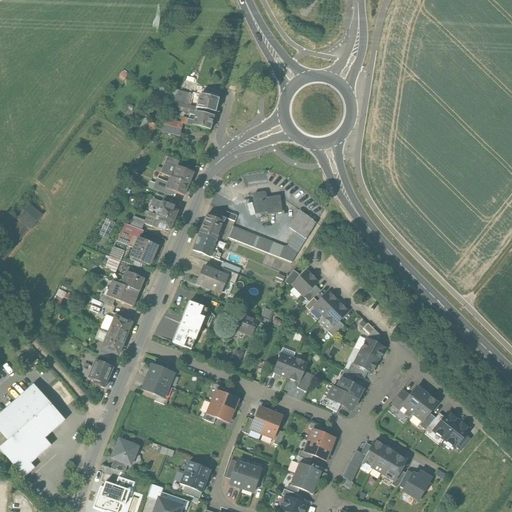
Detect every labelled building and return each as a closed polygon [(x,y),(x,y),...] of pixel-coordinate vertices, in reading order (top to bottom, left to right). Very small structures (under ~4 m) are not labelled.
[(218,99),(200,95),(198,102),(196,108),(196,109),(214,113),(218,99)] [(198,102),(175,96),(172,103),(180,104),(193,107),(196,108),(198,102)] [(193,107),(180,104),(179,110),(191,113),(193,107)] [(213,117),(196,112),(193,122),(188,120),(188,119),(185,119),(182,118),(181,123),(209,131),(213,117)] [(173,124),(164,122),(161,133),(177,137),(179,129),(173,127),(173,124)] [(179,162),(167,157),(165,164),(177,168),(177,167),(179,162)] [(193,174),(177,167),(177,168),(175,174),(173,178),(189,185),(193,174)] [(173,178),(171,178),(169,184),(168,184),(166,189),(184,196),(189,185),(173,178)] [(263,193),(254,195),(253,195),(253,196),(254,203),(253,203),(255,214),(267,212),(267,215),(281,213),(279,196),(265,198),(264,194),(264,193),(263,193)] [(162,203),(153,200),(151,206),(159,210),(162,203)] [(176,208),(162,203),(159,210),(157,215),(174,222),(178,212),(175,211),(176,208)] [(33,204),(7,232),(19,243),(45,215),(33,204)] [(237,216),(226,212),(224,218),(235,222),(237,216)] [(300,214),(290,230),(297,235),(306,241),(316,225),(300,214)] [(174,222),(157,215),(154,223),(152,227),(166,233),(168,230),(170,231),(174,222)] [(214,219),(206,216),(199,234),(216,241),(224,220),(216,216),(214,219)] [(273,243),(233,227),(228,238),(269,254),(273,243)] [(216,241),(199,234),(192,250),(213,258),(214,256),(219,259),(221,255),(219,254),(217,249),(217,248),(214,246),(216,241)] [(306,241),(297,235),(289,249),(298,255),(306,241)] [(157,246),(139,239),(130,260),(140,264),(141,262),(149,266),(157,246)] [(273,243),(269,254),(279,258),(283,247),(273,243)] [(289,249),(283,247),(279,258),(293,264),(298,255),(289,249)] [(241,269),(223,262),(220,268),(222,269),(238,275),(241,269)] [(220,274),(202,267),(196,284),(221,294),(226,282),(234,285),(238,275),(222,269),(220,274)] [(143,278),(127,272),(122,285),(138,292),(143,278)] [(306,272),(292,286),(303,297),(314,286),(317,283),(306,272)] [(277,281),(285,283),(287,276),(279,274),(277,281)] [(122,285),(111,281),(106,295),(106,296),(115,299),(132,306),(138,292),(122,285)] [(314,286),(303,297),(309,303),(313,299),(320,291),(314,286)] [(115,299),(106,296),(106,295),(102,293),(99,300),(112,306),(115,299)] [(317,303),(313,307),(323,317),(337,303),(327,293),(317,303)] [(309,303),(305,307),(309,311),(313,307),(317,303),(313,299),(309,303)] [(188,303),(182,318),(183,318),(181,323),(180,322),(172,343),(191,350),(207,310),(188,303)] [(337,303),(323,317),(333,327),(338,322),(347,313),(337,303)] [(127,317),(116,313),(108,333),(124,339),(131,323),(125,320),(127,317)] [(256,322),(239,315),(233,330),(250,337),(256,322)] [(333,327),(328,333),(334,339),(344,327),(338,322),(333,327)] [(380,337),(367,324),(362,329),(369,335),(366,340),(376,345),(380,337)] [(124,339),(108,333),(100,351),(110,356),(112,353),(118,355),(124,339)] [(376,345),(366,340),(360,352),(378,361),(384,349),(376,345)] [(242,354),(236,351),(233,358),(240,360),(242,354)] [(378,361),(360,352),(353,365),(368,372),(371,374),(378,361)] [(285,378),(293,359),(280,354),(277,362),(273,373),(285,378)] [(277,362),(271,359),(265,376),(270,378),(273,373),(277,362)] [(293,359),(285,378),(299,383),(303,372),(306,365),(293,359)] [(113,367),(95,360),(92,368),(88,377),(88,379),(94,381),(93,384),(104,389),(113,367)] [(353,365),(352,364),(347,372),(355,376),(363,380),(368,372),(353,365)] [(165,371),(151,366),(146,378),(169,387),(174,375),(165,371)] [(178,370),(167,366),(165,371),(174,375),(176,376),(178,370)] [(87,372),(84,370),(82,374),(88,377),(92,368),(89,367),(87,372)] [(347,372),(344,370),(340,378),(341,379),(351,384),(355,376),(347,372)] [(299,383),(297,388),(306,393),(314,377),(303,372),(299,383)] [(169,387),(146,378),(142,390),(156,396),(164,399),(169,387)] [(351,384),(341,379),(336,389),(357,400),(358,398),(358,397),(359,395),(360,395),(363,390),(351,384)] [(227,390),(216,385),(214,391),(216,392),(225,395),(227,390)] [(44,439),(63,421),(33,386),(12,404),(44,439)] [(336,389),(332,387),(327,398),(330,400),(340,405),(352,411),(357,400),(336,389)] [(409,397),(402,407),(408,411),(405,415),(410,419),(413,415),(427,397),(416,388),(409,397)] [(402,391),(392,404),(399,410),(402,407),(409,397),(402,391)] [(225,395),(216,392),(211,403),(233,412),(238,401),(225,395)] [(164,399),(156,396),(154,402),(165,406),(167,401),(164,399)] [(427,397),(413,415),(421,422),(422,423),(429,414),(436,404),(427,397)] [(340,405),(330,400),(325,408),(336,413),(340,405)] [(233,412),(211,403),(206,415),(215,418),(228,424),(233,412)] [(0,450),(24,477),(34,469),(30,464),(50,446),(44,439),(12,404),(0,414),(0,450)] [(253,421),(250,430),(261,435),(270,413),(259,408),(253,421)] [(270,413),(261,435),(273,440),(282,417),(270,413)] [(434,430),(433,431),(444,440),(458,422),(447,413),(444,418),(434,430)] [(206,415),(204,414),(202,420),(213,424),(215,418),(206,415)] [(429,414),(422,423),(421,422),(419,426),(425,431),(429,427),(435,419),(429,414)] [(435,419),(429,427),(434,430),(444,418),(439,414),(435,419)] [(253,421),(248,419),(242,432),(248,435),(250,430),(253,421)] [(458,422),(444,440),(455,449),(456,448),(466,435),(469,431),(458,422)] [(324,429),(311,423),(308,429),(312,430),(321,434),(324,429)] [(321,434),(312,430),(308,441),(330,451),(334,439),(321,434)] [(278,431),(273,444),(279,446),(284,433),(278,431)] [(466,435),(456,448),(460,452),(470,439),(466,435)] [(137,448),(119,440),(112,459),(114,460),(127,466),(130,467),(137,448)] [(330,451),(308,441),(303,453),(312,456),(325,462),(330,451)] [(365,457),(362,463),(372,469),(384,449),(380,447),(381,446),(377,443),(376,444),(374,443),(371,447),(365,457)] [(366,444),(360,454),(365,457),(371,447),(366,444)] [(384,449),(372,469),(381,474),(393,454),(390,453),(391,452),(387,450),(387,451),(384,449)] [(303,453),(299,451),(297,457),(299,458),(310,462),(312,456),(303,453)] [(393,454),(381,474),(393,481),(394,482),(400,471),(406,461),(393,454)] [(310,462),(299,458),(297,463),(299,464),(308,468),(310,462)] [(196,459),(194,465),(211,471),(213,466),(196,459)] [(127,466),(114,460),(110,469),(120,473),(124,474),(127,466)] [(236,463),(230,461),(225,478),(231,480),(236,463)] [(206,482),(211,471),(194,465),(188,462),(184,473),(206,482)] [(248,467),(236,463),(231,480),(229,486),(241,490),(248,467)] [(308,468),(299,464),(294,475),(316,484),(321,473),(308,468)] [(260,471),(248,467),(241,490),(253,494),(256,482),(260,471)] [(110,469),(107,468),(102,482),(104,483),(115,487),(118,478),(120,473),(110,469)] [(266,473),(260,471),(256,482),(262,484),(266,473)] [(400,471),(394,482),(393,481),(391,485),(397,489),(398,486),(405,474),(400,471)] [(405,474),(398,486),(403,490),(406,485),(411,487),(417,477),(407,471),(405,474)] [(417,477),(411,487),(406,485),(403,490),(402,492),(418,501),(423,493),(422,492),(422,493),(421,492),(421,490),(421,489),(421,488),(422,487),(431,485),(430,481),(431,479),(429,478),(428,475),(425,476),(419,472),(417,477)] [(206,482),(184,473),(179,485),(185,487),(202,494),(206,482)] [(316,484),(294,475),(290,486),(299,490),(312,495),(316,484)] [(115,487),(104,483),(103,488),(100,487),(92,509),(101,511),(117,511),(120,505),(124,506),(129,493),(131,493),(134,484),(118,478),(115,487)] [(290,486),(288,485),(286,491),(297,495),(299,490),(290,486)] [(147,498),(158,502),(159,500),(162,493),(163,490),(151,486),(147,498)] [(286,491),(284,490),(281,496),(285,497),(298,502),(300,497),(297,495),(286,491)] [(179,511),(180,509),(186,511),(189,503),(162,493),(159,500),(158,502),(154,511),(179,511)] [(298,502),(285,497),(280,510),(285,511),(304,511),(307,506),(298,502)]
